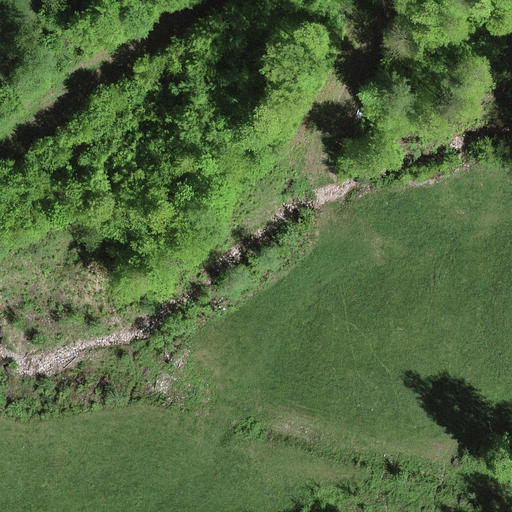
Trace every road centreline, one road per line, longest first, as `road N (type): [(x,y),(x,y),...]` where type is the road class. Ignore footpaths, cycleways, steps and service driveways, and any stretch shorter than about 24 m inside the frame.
road 1 (track): [(0,144),(89,74),(209,0)]
road 2 (track): [(393,0),(297,168)]
